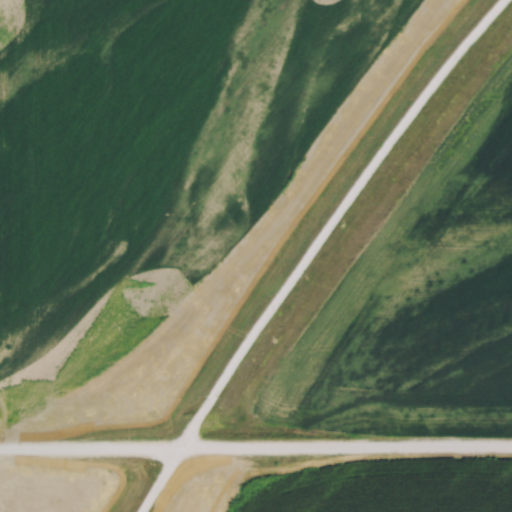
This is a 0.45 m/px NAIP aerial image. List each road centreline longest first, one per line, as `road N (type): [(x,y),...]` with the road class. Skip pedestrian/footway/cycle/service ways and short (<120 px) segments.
road 1 (track): [(173,450),(273,277),(488,0)]
road 2 (residential): [(511,446),(0,448)]
